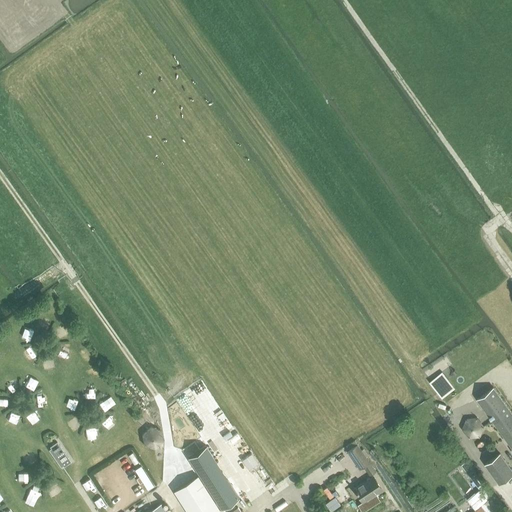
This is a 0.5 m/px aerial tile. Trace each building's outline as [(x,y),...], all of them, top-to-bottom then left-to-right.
[(442,398),(455,388),(443,372),(430,382),(442,398)] [(511,412),(494,388),(478,399),(511,447),(511,449),(511,451),(511,412)] [(144,413),(135,421),(142,429),(152,421),(144,413)] [(467,418),(462,429),(470,438),(480,437),(485,425),(477,417),(467,418)] [(142,434),(144,446),(155,449),(163,442),(161,430),(151,426),(142,434)] [(57,441),(50,445),(64,465),(70,461),(57,441)] [(355,441),(347,446),(349,450),(361,468),(369,462),(357,444),(355,441)] [(210,492),(228,480),(206,446),(188,458),(210,492)] [(500,484),(511,474),(511,470),(500,454),(486,464),(500,484)] [(464,462),(461,464),(480,490),(488,499),(492,497),(465,462),(464,462)] [(197,475),(174,491),(187,511),(215,511),(220,509),(197,475)] [(363,501),(382,489),(373,476),(354,488),(363,501)] [(228,480),(210,492),(221,509),(239,497),(228,480)] [(504,511),(492,497),(488,499),(480,490),(469,500),(477,510),(473,511),(504,511)] [(167,511),(162,503),(147,511),(167,511)]
